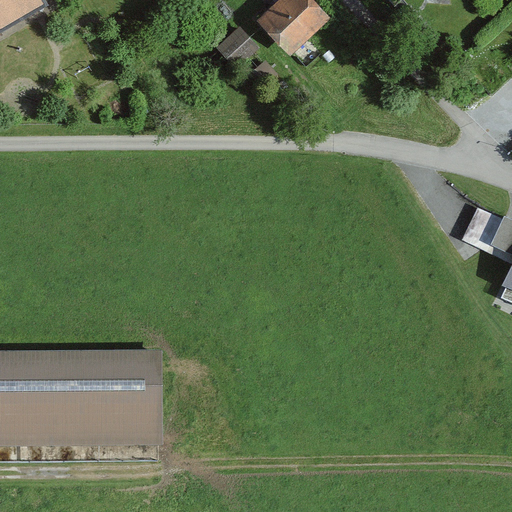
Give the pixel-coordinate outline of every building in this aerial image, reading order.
[(0,0),(0,28),(43,3),(41,0),(0,0)] [(278,0),(256,21),(291,57),(331,19),(312,0),(278,0)] [(228,55),(251,40),(243,27),(219,42),(228,55)] [(511,280),(502,301),(511,305),(511,280)] [(0,352),(0,446),(162,445),(161,352),(0,352)]
